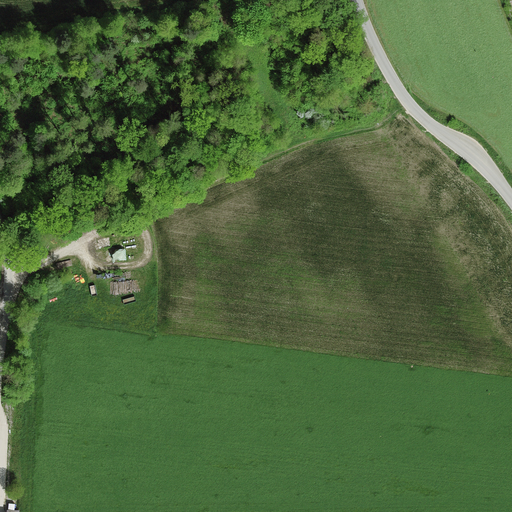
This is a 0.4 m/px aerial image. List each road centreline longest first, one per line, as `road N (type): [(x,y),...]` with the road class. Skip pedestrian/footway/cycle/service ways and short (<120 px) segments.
road 1 (track): [(9,277),(0,414)]
road 2 (track): [(0,283),(123,225)]
